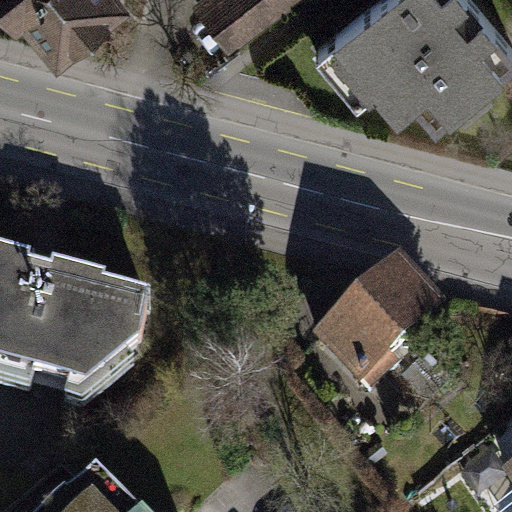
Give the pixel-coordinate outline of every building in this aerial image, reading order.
[(0,0),(0,9),(11,22),(17,18),(50,59),(123,0),(122,0),(0,0)] [(293,0),(194,0),(188,5),(226,53),(293,0)] [(511,60),(511,46),(473,0),(370,0),(327,36),(392,113),(408,100),(430,126),(454,106),(462,116),(493,91),(485,82),(511,60)] [(395,267),(324,334),(369,383),(441,316),(395,267)] [(144,312),(0,273),(0,380),(75,401),(135,356),(144,312)] [(123,511),(99,487),(73,511),(70,511),(67,509),(64,511),(123,511)]
